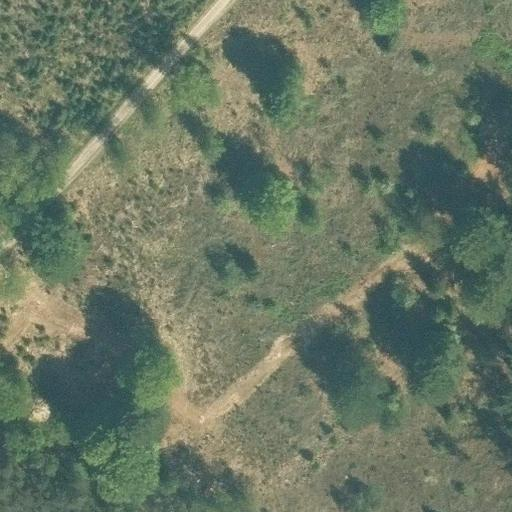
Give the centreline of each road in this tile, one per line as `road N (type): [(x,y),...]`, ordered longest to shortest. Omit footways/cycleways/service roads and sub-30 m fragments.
road 1 (track): [(222,0),(0,249)]
road 2 (track): [(187,511),(0,385)]
